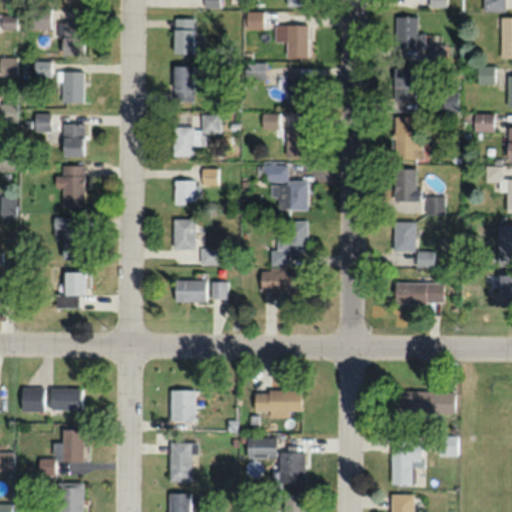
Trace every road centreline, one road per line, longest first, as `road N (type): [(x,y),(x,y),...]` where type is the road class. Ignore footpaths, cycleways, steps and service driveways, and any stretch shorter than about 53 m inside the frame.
road 1 (residential): [(347,511),(353,0)]
road 2 (residential): [(128,511),(133,0)]
road 3 (residential): [(0,342),(511,346)]
